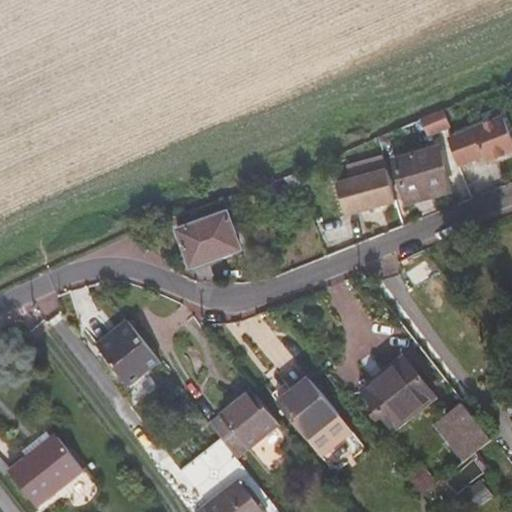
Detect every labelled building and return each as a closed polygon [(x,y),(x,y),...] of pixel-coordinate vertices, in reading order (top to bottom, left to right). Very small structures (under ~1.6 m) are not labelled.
[(436,114),(443,131),(453,128),(446,110),(436,114)] [(511,151),(511,136),(504,117),(474,129),(485,156),(487,162),(511,151)] [(468,131),(479,158),(485,156),(474,129),(468,131)] [(449,139),(460,166),(479,158),(468,131),(449,139)] [(440,147),(395,159),(406,198),(451,186),(440,147)] [(338,183),(346,216),(397,202),(389,170),(338,183)] [(409,205),(453,193),(451,186),(406,198),(409,205)] [(181,229),(194,265),(240,248),(227,213),(181,229)] [(102,350),(129,383),(159,359),(126,318),(118,326),(123,332),(102,350)] [(102,350),(123,332),(118,326),(97,343),(102,350)] [(409,362),(404,356),(387,369),(392,375),(409,362)] [(435,394),(409,362),(392,375),(417,408),(435,394)] [(387,369),(361,390),(366,397),(392,375),(387,369)] [(402,430),(398,424),(417,408),(392,375),(366,397),(396,435),(402,430)] [(315,382),(310,376),(293,389),(297,395),(315,382)] [(278,401),(319,453),(352,429),(315,382),(297,395),(293,389),(278,401)] [(220,436),(238,458),(281,424),(253,389),(210,422),(220,436)] [(422,414),(440,400),(435,394),(417,408),(422,414)] [(467,405),(451,418),(476,451),(494,438),(467,405)] [(417,408),(398,424),(402,430),(422,414),(417,408)] [(47,432),(23,450),(29,456),(52,438),(47,432)] [(57,435),(52,438),(29,456),(24,460),(11,470),(10,470),(10,471),(37,506),(85,471),(57,435)] [(263,511),(241,481),(199,511),(263,511)]
